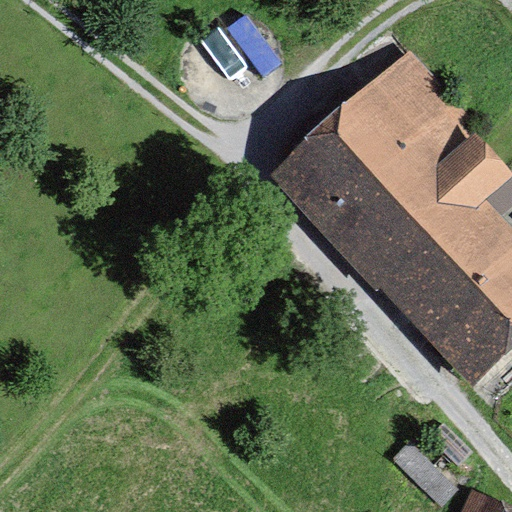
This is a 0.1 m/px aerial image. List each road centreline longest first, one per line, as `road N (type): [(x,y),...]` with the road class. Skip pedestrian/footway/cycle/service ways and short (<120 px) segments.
road 1 (track): [(0,493),(82,400),(258,167)]
road 2 (track): [(19,0),(258,167)]
